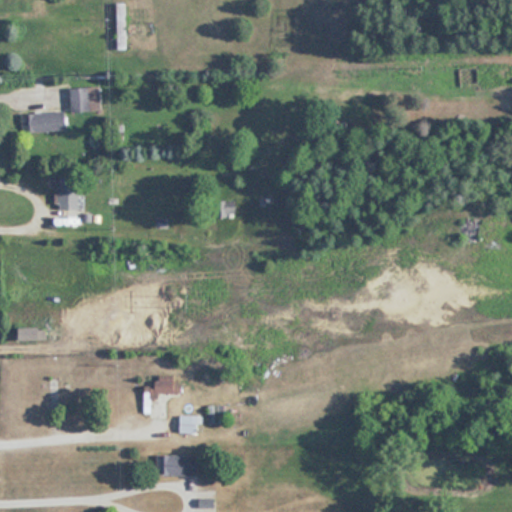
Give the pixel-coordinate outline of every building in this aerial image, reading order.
[(128,2),(118,2),(118,49),(128,49),(128,2)] [(71,111),(90,111),(90,87),(71,87),(71,111)] [(21,112),(22,132),(69,130),(68,110),(21,112)] [(80,175),(60,175),(60,209),(80,209),(80,175)] [(19,327),(19,340),(47,340),(47,327),(19,327)] [(159,385),(145,385),(145,413),(153,413),(153,394),(180,395),(180,375),(159,375),(159,385)] [(200,433),(200,415),(181,415),(181,433),(200,433)] [(201,454),(159,454),(159,474),(201,474),(201,454)]
